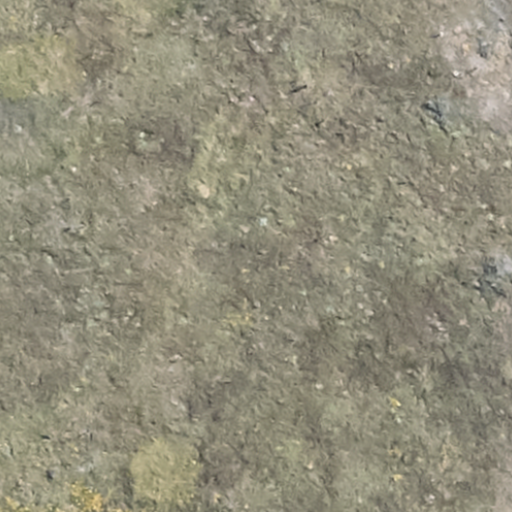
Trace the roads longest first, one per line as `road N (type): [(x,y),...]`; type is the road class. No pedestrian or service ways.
road 1 (track): [(169,511),(155,476),(169,315),(246,143),(291,0)]
road 2 (track): [(0,97),(136,0)]
